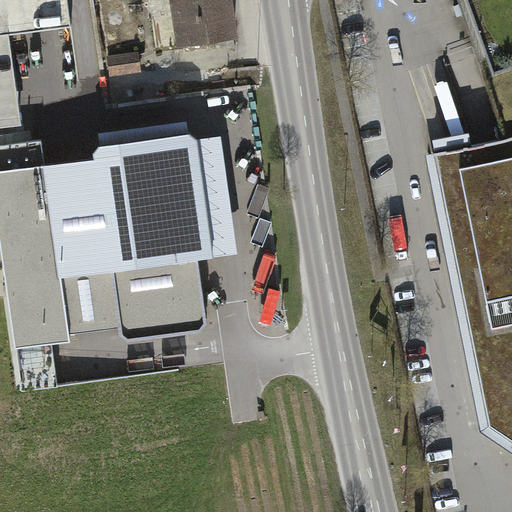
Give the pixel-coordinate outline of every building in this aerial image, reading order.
[(0,0),(0,126),(21,124),(9,35),(72,27),(67,0),(0,0)] [(240,0),(172,0),(180,55),(247,45),(240,0)] [(111,55),(112,77),(144,74),(142,53),(111,55)] [(511,135),(428,152),(481,431),(511,453),(511,135)] [(97,161),(46,169),(42,141),(0,146),(0,231),(23,391),(62,386),(56,346),(72,344),(63,281),(112,274),(121,336),(127,342),(202,332),(207,325),(198,260),(214,258),(197,141),(190,137),(102,148),(97,156),(97,161)]
